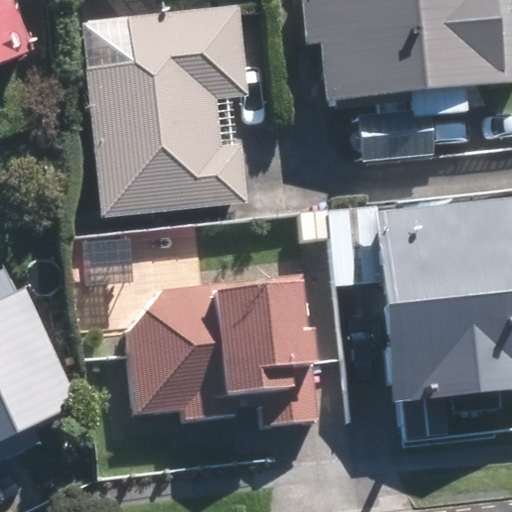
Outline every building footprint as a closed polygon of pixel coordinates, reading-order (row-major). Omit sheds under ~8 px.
[(0,0),(0,58),(26,47),(4,0),(0,0)] [(241,95),(235,18),(269,14),(268,0),(225,0),(227,9),(122,18),(126,65),(82,69),(95,217),(240,205),(235,148),(215,151),(210,98),(241,95)] [(511,9),(505,10),(503,0),(293,0),(298,46),(312,45),(318,106),(403,95),(405,110),(352,117),(357,164),(431,155),(427,115),(460,111),(458,90),(511,84),(511,9)] [(387,406),(511,393),(511,200),(377,215),(376,209),(329,214),(336,291),(376,286),(387,406)] [(323,215),(287,219),(289,246),(326,242),(323,215)] [(8,286),(0,270),(0,434),(70,402),(15,283),(8,286)] [(296,274),(147,289),(121,318),(130,413),(178,408),(180,423),(234,416),(233,409),(256,406),(258,427),(311,422),(296,274)]
